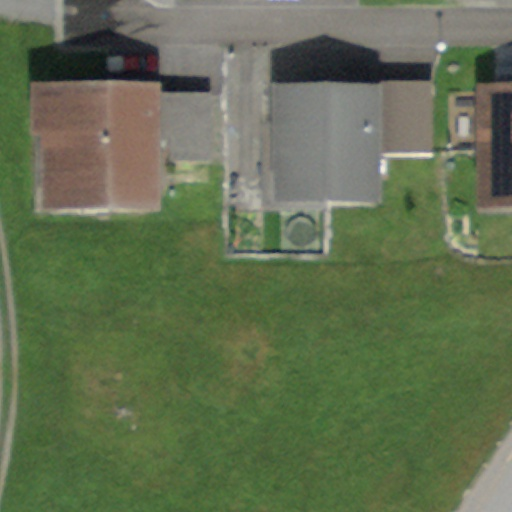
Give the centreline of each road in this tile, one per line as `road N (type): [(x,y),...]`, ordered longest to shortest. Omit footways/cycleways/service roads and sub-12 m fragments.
road 1 (residential): [(511,29),(234,27),(0,3)]
road 2 (track): [(0,276),(8,339),(0,428)]
